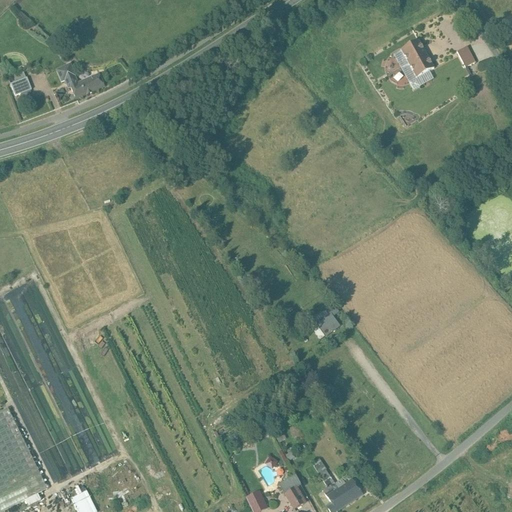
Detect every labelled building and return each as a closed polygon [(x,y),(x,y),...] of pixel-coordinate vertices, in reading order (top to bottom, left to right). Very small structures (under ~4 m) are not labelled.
[(418,41),(394,55),(413,90),(433,79),(429,72),(434,69),(418,41)] [(468,47),(456,53),(466,72),(477,66),(474,60),(475,60),(468,47)] [(70,65),(57,71),(62,82),(65,80),(74,76),(75,76),(70,65)] [(99,74),(78,84),(74,76),(65,80),(69,88),(71,88),(76,99),(104,87),(99,74)] [(27,78),(11,84),(15,96),(31,90),(27,78)] [(332,316),(317,327),(324,337),(339,326),(332,316)] [(8,409),(0,412),(0,511),(2,511),(47,490),(8,409)] [(338,489),(325,470),(319,474),(330,491),(325,494),(326,496),(338,489)] [(301,485),(295,476),(279,486),(284,495),(300,486),(301,485)] [(338,489),(326,496),(332,504),(326,508),(329,511),(336,511),(361,496),(351,480),(338,489)] [(309,501),(300,486),(295,489),(304,504),(309,501)] [(295,489),(285,495),(294,510),(304,504),(295,489)] [(76,511),(95,511),(86,490),(69,498),(76,511)] [(246,496),(251,511),(259,511),(267,509),(260,490),(246,496)]
